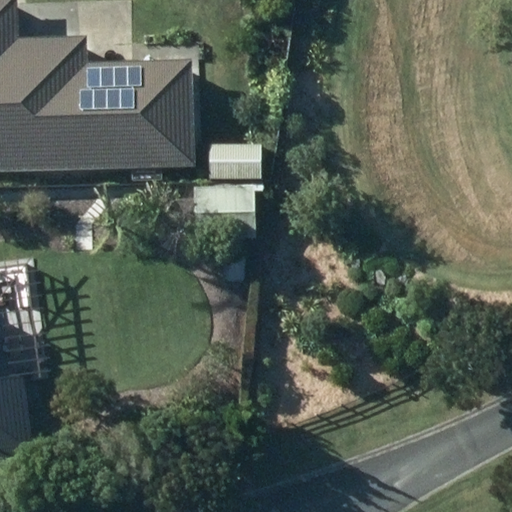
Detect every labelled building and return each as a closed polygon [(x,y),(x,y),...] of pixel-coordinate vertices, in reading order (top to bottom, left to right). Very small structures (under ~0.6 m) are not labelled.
[(2,0),(0,0),(0,171),(184,167),(181,63),(76,66),(75,39),(4,41),(2,0)] [(200,180),(251,181),(252,148),(201,147),(200,180)] [(200,241),(257,242),(259,190),(201,189),(200,241)] [(91,226),(44,233),(48,267),(95,261),(91,226)] [(0,460),(21,458),(11,384),(18,383),(9,315),(0,316),(0,460)]
